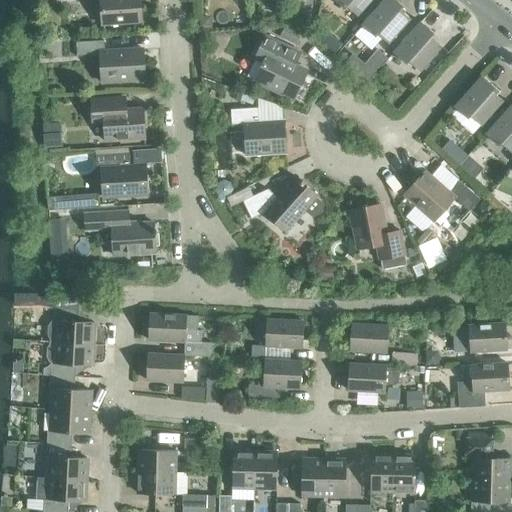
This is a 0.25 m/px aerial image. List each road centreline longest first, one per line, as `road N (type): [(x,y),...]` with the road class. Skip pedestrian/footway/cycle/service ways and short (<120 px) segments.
road 1 (residential): [(317,427),(119,404)]
road 2 (residential): [(511,414),(317,427)]
road 3 (residential): [(185,193),(173,0)]
road 4 (residential): [(511,297),(320,307)]
road 5 (residential): [(386,146),(322,101),(303,132),(316,161),(353,173)]
road 6 (residential): [(495,23),(386,146)]
road 7 (residential): [(119,404),(124,315),(133,299),(188,297)]
road 8 (residential): [(317,427),(320,307)]
